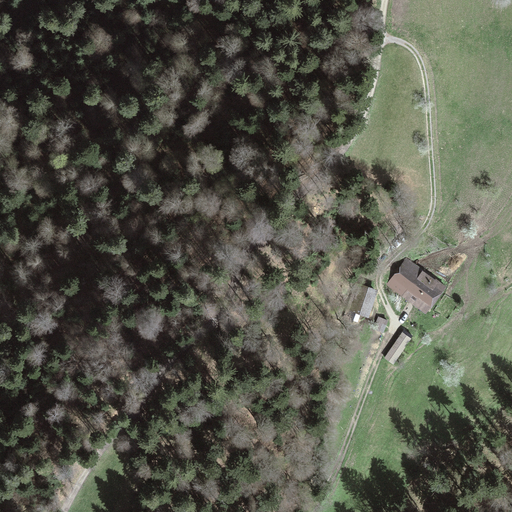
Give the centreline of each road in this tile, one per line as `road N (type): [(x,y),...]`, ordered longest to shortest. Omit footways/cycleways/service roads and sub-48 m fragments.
road 1 (track): [(0,276),(43,270),(75,254),(132,168),(213,135)]
road 2 (track): [(392,318),(311,511)]
road 3 (track): [(511,281),(460,326),(392,318)]
